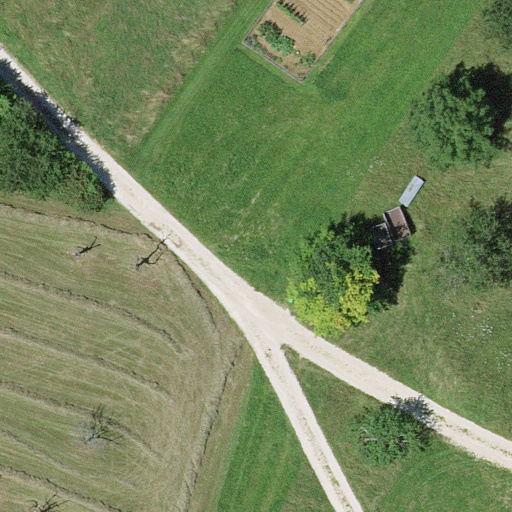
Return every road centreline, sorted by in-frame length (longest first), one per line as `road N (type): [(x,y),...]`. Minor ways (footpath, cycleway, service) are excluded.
road 1 (residential): [(0,49),(248,312)]
road 2 (track): [(248,312),(511,453)]
road 3 (track): [(248,312),(357,511)]
